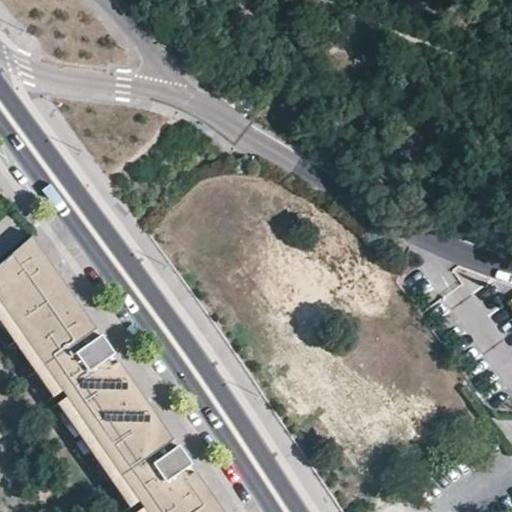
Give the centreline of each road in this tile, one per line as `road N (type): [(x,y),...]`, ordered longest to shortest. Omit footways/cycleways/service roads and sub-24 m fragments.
road 1 (residential): [(511,264),(391,218),(172,90)]
road 2 (primary): [(136,291),(286,511)]
road 3 (primary): [(136,291),(106,229),(0,82)]
road 4 (primary): [(0,122),(83,238),(136,291)]
road 5 (residential): [(172,90),(43,71),(0,50)]
